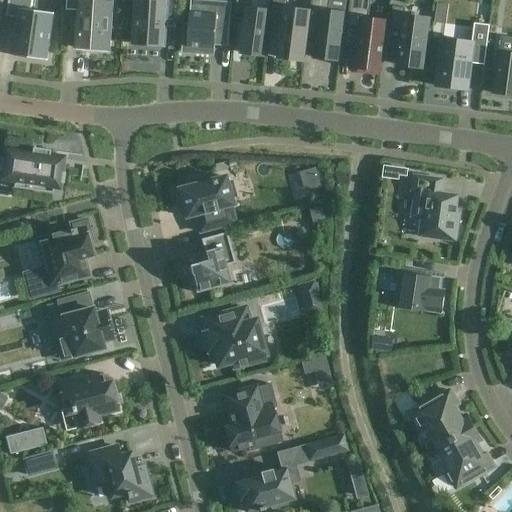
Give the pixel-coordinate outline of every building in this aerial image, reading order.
[(47,61),(54,13),(32,10),(33,0),(9,0),(7,17),(19,18),(13,56),(47,61)] [(67,0),(67,10),(78,11),(76,48),(109,50),(112,3),(81,1),(80,0),(67,0)] [(155,0),(155,1),(138,0),(136,0),(134,44),(165,46),(166,28),(166,22),(178,23),(179,0),(155,0)] [(312,0),(311,12),(308,32),(317,33),(314,58),(340,61),(346,14),(329,12),(330,0),(312,0)] [(358,46),(355,68),(382,71),(388,22),(369,20),(371,0),(350,0),(345,45),(358,46)] [(215,46),(228,47),(232,3),(216,2),(215,14),(192,12),(191,12),(190,25),(185,25),(183,52),(205,54),(206,49),(214,50),(214,46),(215,46)] [(393,6),(390,30),(402,32),(397,65),(423,69),(430,19),(405,16),(406,8),(393,6)] [(240,53),(267,56),(273,12),(246,9),(243,36),(240,53)] [(304,61),(308,32),(311,12),(284,9),(278,58),(304,61)] [(444,39),(437,86),(468,90),(471,63),(485,65),(490,25),(475,23),(472,43),(444,39)] [(511,54),(499,52),(493,93),(511,95),(511,54)] [(4,150),(0,176),(0,180),(13,182),(13,185),(12,188),(52,194),(52,191),(53,188),(58,189),(59,183),(62,184),(63,173),(60,173),(61,167),(62,158),(56,157),(48,156),(48,153),(49,152),(49,151),(31,148),(31,151),(30,153),(4,150)] [(423,218),(420,236),(455,241),(458,223),(455,223),(454,223),(458,196),(440,194),(442,180),(414,176),(412,191),(416,191),(415,203),(413,217),(422,218),(423,218)] [(178,191),(174,192),(178,206),(182,205),(182,207),(183,206),(186,217),(195,215),(200,233),(234,224),(230,206),(232,205),(230,199),(235,197),(231,183),(226,184),(224,177),(207,182),(206,178),(191,182),(192,186),(177,190),(178,191)] [(88,277),(87,275),(83,259),(92,257),(88,241),(91,240),(85,220),(69,224),(71,230),(69,231),(50,236),(50,237),(36,241),(43,269),(23,274),(30,299),(58,291),(56,285),(88,277)] [(192,275),(196,292),(229,284),(224,265),(222,265),(217,250),(229,247),(226,234),(202,240),(205,252),(187,257),(189,266),(188,266),(191,276),(192,275)] [(427,311),(442,314),(445,299),(438,298),(441,279),(432,278),(432,277),(400,272),(394,308),(427,312),(427,311)] [(61,360),(73,357),(102,349),(101,343),(112,340),(107,319),(105,320),(104,313),(105,313),(104,311),(93,314),(87,294),(57,302),(61,317),(51,320),(56,341),(61,360)] [(216,362),(217,366),(232,362),(234,367),(249,363),(248,358),(263,354),(254,321),(248,323),(244,309),(204,320),(207,334),(204,335),(208,351),(210,350),(213,363),(216,362)] [(312,356),(314,370),(338,367),(336,353),(312,356)] [(117,411),(111,385),(105,387),(102,374),(57,386),(64,410),(69,409),(71,413),(72,413),(77,428),(99,423),(97,417),(117,411)] [(256,386),(221,396),(229,427),(223,428),(224,431),(221,432),(224,444),(227,443),(230,452),(248,447),(253,446),(251,440),(262,436),(263,441),(267,439),(268,440),(279,437),(272,409),(276,408),(270,384),(256,388),(256,386)] [(427,429),(438,449),(475,428),(468,416),(462,419),(455,406),(458,404),(451,391),(414,412),(424,430),(427,429)] [(42,428),(5,437),(10,455),(46,445),(42,428)] [(482,440),(475,428),(438,449),(450,469),(447,471),(457,489),(494,467),(487,454),(483,456),(476,443),(482,440)] [(343,436),(305,446),(309,461),(347,451),(343,436)] [(88,454),(93,471),(102,469),(110,498),(125,494),(127,499),(128,498),(129,503),(152,497),(146,477),(137,480),(130,453),(119,456),(116,447),(88,454)] [(24,461),(28,476),(55,469),(51,454),(24,461)] [(369,458),(360,461),(367,486),(376,484),(369,458)] [(299,481),(294,466),(270,473),(270,471),(259,473),(260,475),(233,483),(238,502),(242,501),(244,511),(247,511),(257,510),(257,511),(263,510),(262,508),(270,506),(271,509),(286,505),(285,502),(293,500),(289,484),(299,481)]
